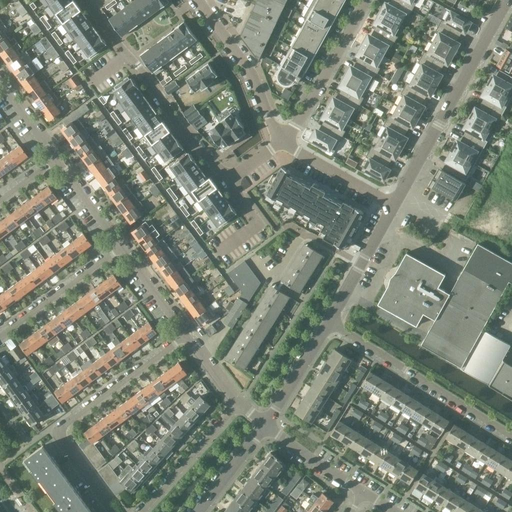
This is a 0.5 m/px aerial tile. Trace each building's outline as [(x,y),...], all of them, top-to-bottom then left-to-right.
[(55,0),(50,4),(57,13),(73,0),(55,0)] [(73,0),(57,13),(63,22),(81,9),(74,0),(73,0)] [(153,13),(143,0),(134,0),(133,1),(146,19),(153,13)] [(161,7),(155,0),(143,0),(153,13),(161,7)] [(256,0),(253,8),(240,36),(259,60),(286,0),(256,0)] [(317,0),(313,0),(309,7),(333,21),(338,11),(317,0)] [(317,0),(338,11),(343,2),(340,0),(317,0)] [(411,11),(392,0),(389,0),(385,8),(383,7),(379,13),(399,24),(405,14),(408,16),(411,11)] [(392,0),(411,11),(417,0),(392,0)] [(125,7),(138,24),(146,19),(133,1),(125,7)] [(470,10),(459,4),(456,10),(467,16),(470,10)] [(125,7),(117,13),(130,30),(138,24),(125,7)] [(328,30),(333,21),(309,7),(304,17),(307,19),(308,19),(328,30)] [(21,16),(27,12),(24,8),(18,12),(21,16)] [(292,10),(287,8),(283,15),(289,18),(292,10)] [(81,9),(63,22),(69,30),(87,17),(81,9)] [(470,10),(467,16),(474,20),(476,21),(480,15),(470,10)] [(438,25),(459,37),(464,28),(467,29),(471,22),(451,11),(445,22),(441,20),(438,25)] [(122,36),(130,30),(117,13),(109,19),(122,36)] [(373,30),(394,42),(397,37),(394,35),(399,24),(379,13),(375,20),(378,21),(373,30)] [(87,17),(69,30),(75,38),(93,26),(87,17)] [(307,19),(302,28),(322,39),(328,30),(308,19),(307,19)] [(278,27),(283,30),(286,23),(281,20),(278,27)] [(175,29),(188,46),(197,39),(184,21),(175,28),(175,29)] [(433,43),(453,54),(457,47),(454,46),(459,37),(438,25),(435,31),(439,33),(433,43)] [(93,26),(75,38),(82,47),(99,34),(93,26)] [(35,35),(41,31),(38,27),(32,31),(35,35)] [(283,30),(278,27),(274,34),(280,37),(283,30)] [(317,49),(322,39),(302,28),(297,38),(317,49)] [(188,46),(175,29),(167,35),(179,53),(188,46)] [(394,42),(373,30),(368,39),(365,38),(362,45),(382,56),(388,46),(391,48),(394,42)] [(99,34),(82,47),(89,57),(107,44),(100,34),(99,34)] [(0,39),(0,53),(0,54),(17,42),(14,38),(10,41),(6,35),(0,39)] [(171,59),(179,53),(167,35),(158,42),(171,59)] [(297,38),(292,47),(312,58),(317,49),(297,38)] [(0,54),(7,63),(20,54),(18,50),(21,47),(17,42),(0,54)] [(171,59),(158,42),(149,48),(162,65),(171,59)] [(421,57),(442,68),(447,59),(450,61),(453,54),(433,43),(427,53),(424,51),(421,57)] [(52,45),(46,49),(49,54),(55,50),(52,45)] [(355,62),(378,74),(381,69),(376,66),(382,56),(362,45),(358,52),(360,53),(355,62)] [(271,56),(274,49),(268,47),(265,54),(271,56)] [(309,64),(312,58),(292,47),(287,57),(307,68),(309,64)] [(153,72),(162,65),(149,48),(140,55),(153,72)] [(505,49),(496,66),(508,73),(511,64),(511,53),(510,52),(505,49)] [(11,68),(14,73),(30,61),(27,57),(22,60),(19,56),(21,55),(20,54),(7,63),(5,64),(9,69),(11,68)] [(396,54),(392,61),(398,64),(402,57),(396,54)] [(272,61),(264,56),(262,61),(270,65),(272,61)] [(304,73),(307,68),(287,57),(281,66),(301,77),(304,73)] [(416,74),(436,86),(440,79),(437,77),(442,68),(421,57),(418,62),(421,64),(416,74)] [(30,61),(14,73),(12,74),(19,83),(21,82),(32,74),(38,70),(31,61),(30,62),(30,61)] [(63,72),(69,68),(63,61),(58,65),(63,72)] [(218,75),(209,62),(186,78),(196,91),(202,87),(203,89),(214,82),(212,79),(218,75)] [(344,76),(369,90),(378,74),(355,62),(350,71),(348,70),(344,76)] [(298,83),(301,77),(281,66),(278,72),(277,76),(278,80),(281,84),(286,85),(289,85),(293,83),(295,81),(298,83)] [(487,85),(511,98),(511,96),(511,77),(499,70),(494,80),(491,78),(487,85)] [(21,82),(28,91),(39,83),(32,74),(21,82)] [(436,86),(416,74),(410,85),(406,83),(403,88),(424,100),(429,91),(432,92),(436,86)] [(68,80),(73,87),(79,83),(74,75),(68,80)] [(343,84),(338,93),(360,105),(369,90),(344,76),(341,83),(343,84)] [(393,76),(390,81),(395,84),(398,78),(393,76)] [(138,87),(131,77),(113,90),(120,100),(138,87)] [(180,86),(176,81),(164,89),(168,94),(180,86)] [(35,101),(46,93),(39,83),(28,91),(35,101)] [(77,91),(82,87),(79,83),(73,87),(77,91)] [(481,103),(502,115),(511,98),(487,85),(483,92),(486,94),(481,103)] [(126,108),(144,95),(138,87),(120,100),(126,108)] [(404,96),(398,106),(418,117),(422,110),(419,109),(424,100),(403,88),(400,94),(404,96)] [(38,106),(42,110),(58,99),(50,89),(46,93),(35,101),(33,102),(37,107),(38,106)] [(327,108),(348,119),(353,109),(356,111),(360,105),(338,93),(333,102),(331,101),(327,108)] [(126,108),(133,117),(150,104),(144,95),(126,108)] [(58,99),(42,110),(49,120),(60,112),(56,106),(61,103),(58,99)] [(502,115),(481,103),(476,113),(473,111),(469,118),(489,129),(495,119),(499,121),(502,115)] [(61,129),(68,139),(83,127),(77,118),(89,109),(85,104),(63,121),(66,125),(61,129)] [(150,104),(133,117),(139,125),(156,112),(150,104)] [(187,118),(198,110),(194,105),(183,113),(187,118)] [(386,120),(407,131),(412,122),(415,124),(418,117),(398,106),(393,116),(389,114),(386,120)] [(326,116),(321,125),(343,137),(346,131),(342,129),(348,119),(327,108),(323,115),(326,116)] [(198,110),(187,118),(191,124),(202,115),(198,110)] [(163,121),(156,112),(139,125),(145,134),(163,121)] [(99,122),(105,118),(102,113),(96,118),(99,122)] [(244,127),(236,116),(234,118),(231,114),(220,121),(234,141),(245,133),(242,129),(244,127)] [(463,136),(484,148),(487,141),(484,139),(489,129),(469,118),(465,125),(468,126),(463,136)] [(386,127),(381,137),(401,149),(405,142),(402,140),(407,131),(386,120),(383,125),(386,127)] [(163,121),(145,134),(152,143),(169,130),(170,130),(163,121)] [(234,141),(220,121),(210,129),(213,134),(210,135),(218,146),(220,144),(224,149),(234,141)] [(367,123),(364,128),(369,131),(372,126),(367,123)] [(320,149),(325,152),(327,150),(333,153),(343,137),(321,125),(316,134),(313,133),(309,140),(322,146),(320,149)] [(68,139),(75,148),(91,137),(83,127),(68,139)] [(169,130),(152,143),(158,152),(176,139),(169,130)] [(113,141),(118,136),(119,136),(116,132),(110,136),(113,141)] [(455,144),(451,151),(475,164),(484,148),(463,136),(458,145),(455,144)] [(97,146),(91,137),(75,148),(82,158),(97,146)] [(401,149),(381,137),(375,148),(372,146),(369,151),(389,163),(394,154),(397,155),(401,149)] [(176,139),(158,152),(165,162),(183,149),(176,139)] [(8,152),(16,164),(26,156),(18,145),(8,152)] [(89,167),(106,154),(99,145),(97,146),(82,158),(89,167)] [(127,159),(132,155),(129,151),(124,155),(127,159)] [(384,172),(389,163),(369,151),(365,157),(369,159),(363,169),(366,171),(364,174),(370,177),(371,174),(383,181),(387,174),(384,172)] [(450,159),(448,163),(445,169),(445,168),(445,169),(466,181),(475,164),(451,151),(447,158),(450,159)] [(0,160),(7,170),(16,164),(8,152),(0,158),(0,160)] [(170,165),(178,175),(195,162),(196,162),(188,152),(170,165)] [(89,167),(95,176),(106,168),(113,163),(106,154),(89,167)] [(358,164),(349,159),(347,164),(356,169),(358,164)] [(178,175),(184,184),(201,171),(195,162),(178,175)] [(272,184),(266,194),(276,200),(277,198),(283,201),(282,203),(290,208),(291,205),(297,209),(296,211),(303,215),(304,213),(311,217),(310,219),(317,223),(319,221),(324,224),(319,234),(323,237),(343,249),(348,241),(345,240),(348,235),(350,236),(357,225),(354,223),(357,218),(360,220),(364,212),(354,207),(344,201),(343,202),(325,192),(312,184),(312,185),(291,173),(292,172),(282,166),(276,177),(273,175),(268,182),(272,184)] [(113,177),(106,168),(95,176),(102,185),(113,177)] [(437,190),(456,201),(466,184),(464,183),(447,173),(438,168),(428,185),(437,190)] [(148,176),(146,174),(143,169),(137,173),(140,178),(142,180),(148,176)] [(207,179),(201,171),(184,184),(190,192),(192,190),(207,179)] [(102,185),(109,195),(125,183),(122,178),(116,182),(113,177),(102,185)] [(192,190),(199,200),(216,187),(217,186),(210,177),(207,179),(192,190)] [(127,196),(132,193),(125,183),(109,195),(116,204),(127,196)] [(48,186),(38,193),(46,204),(56,197),(48,186)] [(222,196),(216,187),(199,200),(205,208),(222,196)] [(154,196),(160,192),(157,188),(151,192),(154,196)] [(37,211),(46,204),(38,193),(29,200),(37,211)] [(134,205),(127,196),(116,204),(123,214),(134,205)] [(205,208),(211,216),(229,204),(222,196),(205,208)] [(28,218),(37,211),(29,200),(20,207),(28,218)] [(134,205),(123,214),(130,223),(143,213),(140,208),(143,206),(139,201),(134,205)] [(229,203),(229,204),(211,216),(218,226),(236,213),(229,203)] [(19,225),(28,218),(20,207),(10,214),(19,225)] [(164,217),(167,221),(176,214),(174,210),(164,217)] [(55,216),(59,221),(63,219),(58,213),(55,216)] [(9,231),(19,225),(10,214),(1,220),(9,231)] [(170,224),(179,218),(176,214),(167,221),(170,224)] [(0,238),(9,231),(1,220),(0,221),(0,238)] [(61,224),(65,230),(69,227),(65,221),(61,224)] [(139,241),(156,229),(152,225),(150,227),(146,222),(132,232),(139,241)] [(36,229),(41,235),(45,232),(40,226),(36,229)] [(37,238),(41,235),(36,229),(32,232),(37,238)] [(139,241),(146,251),(159,241),(156,237),(160,234),(156,229),(139,241)] [(190,233),(187,229),(177,236),(180,240),(184,237),(190,233)] [(190,233),(184,237),(188,243),(194,239),(190,233)] [(83,234),(73,241),(81,251),(91,244),(83,234)] [(50,240),(46,235),(42,237),(47,243),(50,240)] [(47,243),(42,237),(39,240),(43,246),(47,243)] [(153,260),(169,248),(163,238),(159,241),(146,251),(153,260)] [(22,249),(26,246),(22,240),(18,243),(22,249)] [(72,258),(81,251),(73,241),(64,248),(72,258)] [(18,252),(22,249),(18,243),(14,246),(18,252)] [(457,367),(489,385),(511,397),(511,366),(504,361),(503,359),(510,345),(482,330),(509,282),(511,283),(511,262),(478,243),(466,264),(453,288),(458,291),(455,297),(449,294),(450,293),(438,286),(445,274),(406,252),(378,304),(417,325),(423,313),(435,319),(421,345),(461,367),(460,368),(457,366),(457,367)] [(323,255),(314,250),(305,244),(304,245),(307,246),(284,282),(300,292),(323,255)] [(24,251),(28,257),(32,254),(28,248),(24,251)] [(64,248),(55,254),(63,265),(72,258),(64,248)] [(153,260),(160,269),(171,261),(176,257),(169,248),(153,260)] [(24,251),(20,254),(24,260),(28,257),(24,251)] [(201,259),(207,255),(204,251),(198,255),(201,259)] [(54,272),(63,265),(55,254),(46,261),(54,272)] [(44,279),(54,272),(46,261),(36,268),(44,279)] [(160,269),(166,279),(183,266),(180,261),(174,266),(171,261),(160,269)] [(261,283),(244,261),(228,273),(242,292),(239,298),(247,303),(261,283)] [(10,271),(5,265),(2,267),(6,273),(10,271)] [(190,276),(183,266),(166,279),(170,284),(169,284),(173,289),(174,288),(173,288),(188,277),(190,276)] [(35,285),(44,279),(36,268),(27,275),(35,285)] [(215,278),(221,274),(217,270),(212,274),(215,278)] [(113,274),(104,281),(112,292),(122,285),(113,274)] [(26,292),(35,285),(27,275),(18,282),(26,292)] [(173,288),(174,288),(180,297),(195,286),(188,277),(173,288)] [(95,288),(103,299),(112,292),(104,281),(95,288)] [(17,299),(26,292),(18,282),(9,288),(17,299)] [(186,307),(200,297),(197,293),(201,291),(197,285),(196,287),(195,286),(180,297),(184,303),(183,304),(186,307)] [(278,287),(277,289),(272,286),(226,358),(242,368),(288,296),(285,294),(286,292),(278,287)] [(92,290),(85,295),(93,306),(97,311),(101,308),(97,303),(103,299),(95,288),(94,287),(91,289),(92,290)] [(0,295),(7,306),(17,299),(9,288),(0,294),(0,295)] [(231,288),(226,292),(229,296),(234,292),(231,288)] [(458,291),(453,288),(450,293),(449,294),(455,297),(458,291)] [(85,295),(76,302),(84,313),(93,306),(85,295)] [(201,298),(200,297),(186,307),(186,308),(190,313),(191,312),(194,316),(205,308),(199,299),(201,298)] [(247,303),(239,298),(223,322),(232,327),(247,303)] [(76,302),(66,309),(75,320),(84,313),(76,302)] [(117,307),(121,312),(125,310),(120,304),(117,307)] [(196,322),(200,328),(204,325),(206,328),(212,324),(221,317),(218,313),(216,315),(209,305),(205,308),(194,316),(198,321),(196,322)] [(57,316),(65,327),(75,320),(66,309),(57,316)] [(48,323),(56,334),(65,327),(57,316),(48,323)] [(106,323),(102,317),(98,320),(102,326),(106,323)] [(139,329),(147,340),(157,333),(148,322),(139,329)] [(39,329),(47,340),(51,346),(60,339),(56,334),(48,323),(39,329)] [(212,324),(206,328),(204,329),(209,336),(217,330),(212,324)] [(29,336),(37,347),(47,340),(39,329),(29,336)] [(138,347),(147,340),(139,329),(129,336),(138,347)] [(20,343),(28,355),(37,347),(29,336),(20,343)] [(129,336),(120,342),(128,354),(138,347),(129,336)] [(111,349),(119,360),(128,354),(120,342),(116,337),(112,341),(116,346),(111,349)] [(69,351),(64,345),(61,348),(65,354),(69,351)] [(17,361),(24,356),(17,346),(10,351),(17,361)] [(335,349),(327,361),(343,372),(352,359),(343,354),(344,353),(343,353),(336,349),(336,348),(335,349)] [(110,367),(119,360),(111,349),(105,354),(102,350),(99,353),(101,356),(102,356),(110,367)] [(70,353),(75,359),(79,356),(74,350),(70,353)] [(0,373),(8,368),(0,356),(0,373)] [(24,356),(17,361),(16,362),(19,365),(26,360),(24,356)] [(100,374),(110,367),(102,356),(101,356),(92,363),(100,374)] [(50,364),(46,359),(42,361),(46,367),(50,364)] [(336,384),(343,372),(327,361),(320,372),(320,371),(318,374),(336,384)] [(169,369),(177,380),(186,373),(178,362),(169,369)] [(91,381),(100,374),(92,363),(83,370),(91,381)] [(52,375),(56,373),(52,367),(48,370),(52,375)] [(0,373),(0,383),(2,386),(15,377),(8,368),(0,373)] [(169,369),(159,376),(168,387),(177,380),(169,369)] [(82,388),(91,381),(83,370),(74,377),(82,388)] [(28,377),(30,381),(38,375),(35,371),(28,377)] [(370,371),(361,385),(371,391),(380,377),(370,371)] [(328,397),(336,384),(318,374),(317,376),(318,376),(311,387),(328,397)] [(33,385),(41,379),(38,375),(30,381),(33,385)] [(158,394),(158,395),(161,398),(166,394),(163,391),(168,387),(159,376),(150,383),(158,394)] [(15,377),(2,386),(10,396),(25,385),(27,384),(23,379),(19,382),(15,377)] [(82,388),(74,377),(64,384),(73,395),(82,388)] [(381,398),(390,383),(380,377),(371,391),(381,398)] [(183,382),(180,385),(185,390),(188,387),(183,382)] [(150,383),(141,390),(149,401),(158,395),(158,394),(150,383)] [(390,383),(381,398),(391,404),(400,390),(390,383)] [(63,402),(73,395),(64,384),(55,391),(63,402)] [(15,407),(17,406),(30,396),(29,396),(26,391),(28,389),(25,385),(10,396),(13,401),(12,402),(15,407)] [(177,388),(181,393),(185,390),(180,385),(177,388)] [(304,397),(303,399),(320,410),(328,397),(311,387),(305,397),(304,397)] [(131,397),(139,408),(149,401),(141,390),(131,397)] [(400,390),(391,404),(401,410),(410,396),(400,390)] [(17,406),(24,415),(37,406),(39,404),(36,401),(38,399),(34,393),(29,396),(30,396),(17,406)] [(51,409),(59,403),(52,394),(47,399),(45,400),(51,409)] [(200,396),(192,404),(202,414),(205,410),(207,411),(211,406),(200,396)] [(419,402),(410,396),(401,410),(411,416),(419,402)] [(131,397),(122,404),(130,415),(139,408),(131,397)] [(166,397),(163,400),(168,405),(171,402),(166,397)] [(357,405),(361,407),(365,401),(361,398),(357,405)] [(312,423),(320,410),(303,399),(301,401),(302,402),(295,412),(312,423)] [(168,405),(163,400),(159,404),(164,409),(168,405)] [(420,422),(429,408),(419,402),(411,416),(420,422)] [(113,411),(121,422),(130,415),(122,404),(113,411)] [(192,404),(184,413),(196,424),(200,419),(198,418),(202,414),(192,404)] [(44,416),(37,406),(24,415),(31,425),(44,416)] [(174,414),(169,408),(166,411),(171,417),(174,414)] [(351,414),(356,417),(359,411),(355,408),(351,414)] [(439,414),(429,408),(420,422),(430,428),(439,414)] [(111,428),(121,422),(113,411),(103,418),(111,428)] [(171,417),(166,411),(162,414),(167,420),(171,417)] [(377,417),(381,420),(385,413),(381,411),(377,417)] [(146,416),(150,421),(154,418),(149,413),(146,416)] [(192,428),(196,424),(184,413),(176,422),(186,431),(190,427),(192,428)] [(439,414),(430,428),(440,435),(449,420),(439,414)] [(147,424),(150,421),(146,416),(142,419),(147,424)] [(103,418),(94,424),(102,435),(111,428),(103,418)] [(341,441),(349,427),(339,420),(330,434),(341,441)] [(371,427),(375,429),(379,423),(375,420),(371,427)] [(179,440),(186,431),(176,422),(169,430),(179,440)] [(379,432),(383,425),(379,423),(375,429),(379,432)] [(401,432),(405,425),(400,423),(397,430),(401,432)] [(446,437),(456,444),(464,430),(454,424),(455,424),(454,423),(445,438),(446,438),(446,437)] [(102,435),(94,424),(84,432),(88,437),(92,442),(92,443),(102,435)] [(148,427),(153,432),(157,429),(152,424),(148,427)] [(409,428),(405,425),(401,432),(405,434),(409,428)] [(150,436),(153,432),(148,427),(145,430),(150,436)] [(341,441),(350,447),(359,433),(349,427),(341,441)] [(128,432),(133,437),(137,434),(132,429),(128,432)] [(169,430),(161,439),(171,448),(175,444),(176,446),(180,441),(178,440),(179,440),(169,430)] [(466,450),(474,437),(464,430),(456,444),(466,450)] [(133,437),(128,432),(125,435),(130,440),(133,437)] [(390,439),(394,442),(399,435),(394,432),(390,439)] [(350,447),(360,453),(369,439),(359,433),(350,447)] [(403,438),(399,435),(394,442),(398,444),(403,438)] [(420,444),(424,438),(420,435),(416,442),(420,444)] [(82,449),(92,442),(88,437),(79,444),(82,449)] [(466,450),(475,456),(484,443),(474,437),(466,450)] [(428,440),(424,438),(420,444),(424,447),(428,440)] [(131,443),(136,448),(140,445),(135,439),(131,443)] [(173,450),(171,448),(161,439),(153,448),(165,458),(173,450)] [(360,453),(370,459),(379,445),(369,439),(360,453)] [(82,449),(86,454),(95,447),(92,443),(92,442),(82,449)] [(131,443),(127,446),(132,452),(136,448),(131,443)] [(475,456),(485,462),(494,449),(484,443),(475,456)] [(111,447),(116,453),(119,449),(115,444),(111,447)] [(91,511),(89,508),(81,498),(82,497),(74,487),(58,467),(59,466),(51,455),(51,456),(43,446),(43,445),(25,459),(26,459),(33,469),(31,471),(39,481),(41,479),(56,501),(54,502),(62,511),(64,510),(64,511),(91,511)] [(370,459),(380,465),(388,451),(379,445),(370,459)] [(410,452),(414,454),(418,447),(414,445),(410,451),(410,452)] [(151,446),(143,454),(157,467),(165,458),(153,448),(151,446)] [(86,454),(89,458),(99,451),(95,447),(86,454)] [(116,453),(111,447),(108,451),(112,456),(116,453)] [(494,449),(485,462),(495,468),(503,455),(494,449)] [(89,458),(93,463),(103,456),(99,451),(89,458)] [(388,451),(380,465),(389,472),(398,457),(388,451)] [(441,458),(445,460),(450,454),(445,451),(441,458)] [(270,452),(261,464),(275,476),(285,464),(270,452)] [(140,460),(137,464),(149,476),(157,467),(143,454),(143,455),(141,453),(137,458),(140,460)] [(122,461),(117,455),(114,458),(119,464),(122,461)] [(495,468),(505,474),(511,462),(511,460),(503,455),(495,468)] [(103,456),(93,463),(96,468),(106,461),(103,456)] [(389,472),(399,478),(408,464),(398,457),(389,472)] [(119,464),(114,458),(110,461),(115,467),(119,464)] [(447,466),(443,463),(439,470),(443,472),(447,466)] [(461,470),(465,473),(469,466),(465,463),(461,470)] [(98,471),(102,476),(112,469),(108,464),(98,471)] [(142,484),(149,476),(137,464),(136,464),(132,468),(128,464),(124,469),(142,484)] [(261,464),(252,476),(266,488),(275,476),(261,464)] [(399,478),(409,484),(418,470),(408,464),(399,478)] [(465,473),(469,475),(473,468),(469,466),(465,473)] [(115,473),(112,469),(102,476),(105,481),(115,473)] [(124,477),(120,481),(122,483),(134,493),(142,484),(124,469),(120,473),(124,477)] [(281,490),(287,494),(301,476),(296,472),(281,490)] [(105,481),(109,485),(119,478),(115,473),(105,481)] [(425,493),(433,480),(423,474),(424,473),(423,473),(414,487),(415,487),(425,493)] [(455,480),(459,482),(463,476),(459,473),(455,480)] [(257,499),(266,488),(252,476),(243,488),(257,499)] [(481,482),(485,485),(489,478),(485,476),(481,482)] [(109,485),(113,490),(122,483),(120,481),(119,478),(109,485)] [(493,481),(489,478),(485,485),(489,488),(493,481)] [(425,493),(435,499),(443,486),(433,480),(425,493)] [(126,488),(122,483),(113,490),(116,495),(126,488)] [(435,499),(445,505),(453,492),(443,486),(435,499)] [(479,494),(483,488),(479,486),(475,492),(479,494)] [(296,498),(302,491),(296,487),(291,494),(296,498)] [(243,488),(233,499),(248,511),(257,499),(243,488)] [(501,495),(504,497),(509,491),(505,488),(501,495)] [(445,505),(454,511),(463,498),(453,492),(445,505)] [(315,502),(326,511),(333,502),(333,501),(322,493),(315,502)] [(264,511),(272,511),(283,499),(277,495),(264,511)] [(305,509),(308,511),(309,511),(324,511),(326,511),(315,502),(310,497),(307,501),(309,503),(305,509)] [(454,511),(455,511),(467,511),(472,504),(463,498),(454,511)] [(498,507),(502,500),(498,498),(494,504),(498,507)] [(247,511),(248,511),(233,499),(224,511),(226,511),(247,511)] [(506,503),(502,500),(498,507),(502,509),(506,503)]
